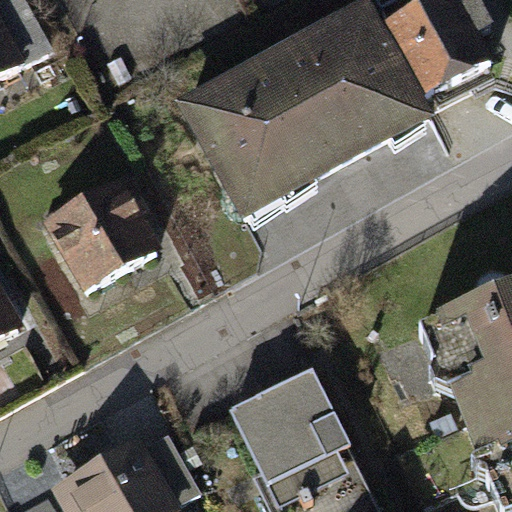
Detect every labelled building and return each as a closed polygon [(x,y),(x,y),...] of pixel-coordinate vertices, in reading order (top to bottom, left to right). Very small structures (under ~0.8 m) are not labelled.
[(454,0),(276,93),(198,133),(252,236),(511,101),(511,53),(484,0),(454,0)] [(13,6),(0,12),(0,104),(51,79),(13,6)] [(150,195),(62,240),(100,312),(187,268),(160,217),(150,195)] [(13,265),(0,271),(0,363),(50,338),(22,286),(13,265)] [(511,511),(511,323),(431,364),(505,511),(511,511)] [(344,377),(242,428),(284,511),(411,511),(405,500),(344,377)] [(189,511),(156,452),(67,501),(73,511),(189,511)] [(43,511),(66,511),(60,501),(43,511)]
